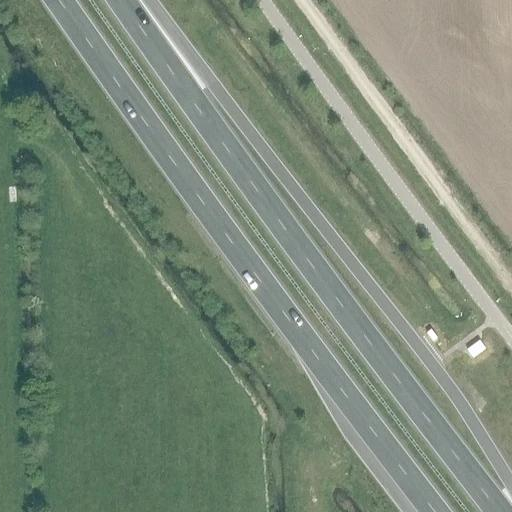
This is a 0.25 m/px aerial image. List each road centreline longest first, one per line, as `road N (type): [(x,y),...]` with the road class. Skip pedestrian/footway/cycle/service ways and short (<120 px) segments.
road 1 (trunk): [(497,511),(117,0)]
road 2 (trunk): [(59,0),(432,511)]
road 3 (track): [(511,283),(303,0)]
